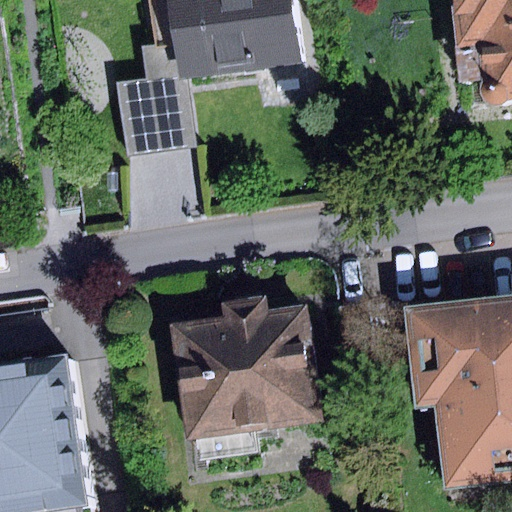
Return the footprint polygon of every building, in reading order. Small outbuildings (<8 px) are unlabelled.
[(288,0),(149,0),(156,48),(174,45),(179,78),(297,62),(288,0)] [(511,0),(451,0),(456,46),(479,44),(483,82),(479,86),(478,92),(481,97),(487,102),(494,104),(500,104),(504,102),(508,99),(511,98),(511,0)] [(143,49),(147,79),(157,151),(188,147),(179,78),(174,45),(156,48),(143,49)] [(147,79),(118,83),(128,155),(157,151),(147,79)] [(225,322),(174,330),(191,440),(326,418),(307,305),(266,312),(264,294),(222,301),(225,322)] [(511,295),(401,307),(411,408),(439,405),(448,485),(511,477),(511,295)] [(394,398),(379,300),(338,306),(353,404),(394,398)] [(0,370),(0,511),(66,511),(96,508),(76,360),(0,370)]
